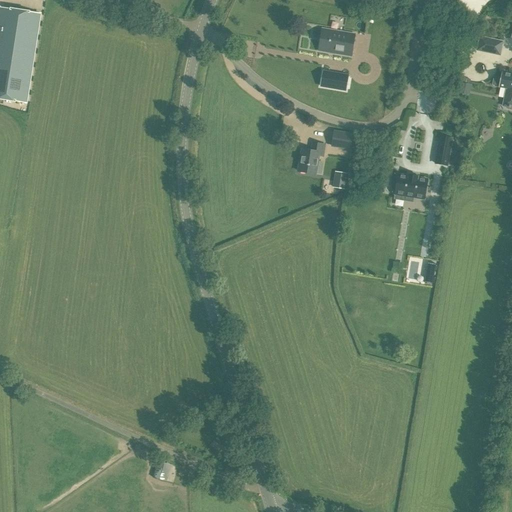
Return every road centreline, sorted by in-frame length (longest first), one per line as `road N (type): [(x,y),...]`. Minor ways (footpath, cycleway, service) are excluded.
road 1 (tertiary): [(270,508),(182,194),(189,71),(212,0)]
road 2 (unknown): [(416,43),(399,107),(388,118),(361,121),(291,96),(221,41),(85,0)]
